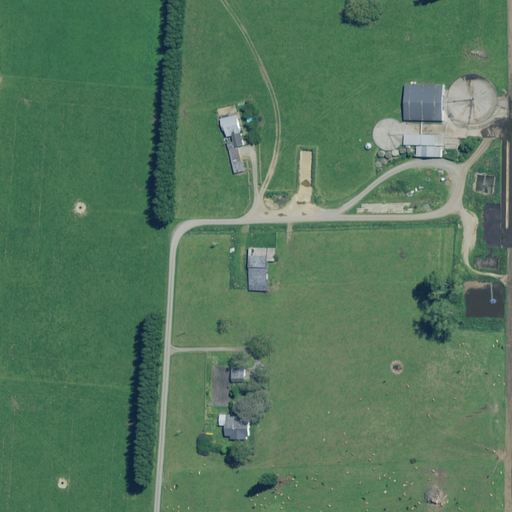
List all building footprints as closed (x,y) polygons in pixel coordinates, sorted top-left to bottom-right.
[(445,121),(446,86),(408,85),(406,120),(445,121)] [(230,145),(236,174),(245,172),(239,147),(246,146),(239,115),(224,119),(222,119),(225,131),(227,131),(228,136),(234,135),(236,143),(230,145)] [(438,146),(438,136),(406,135),(406,145),(438,146)] [(443,157),(444,147),(419,147),(418,157),(443,157)] [(276,262),(276,249),(252,248),(250,291),(269,291),(269,261),(276,262)] [(246,383),(246,369),(234,369),(233,383),(246,383)] [(243,417),(222,416),(221,426),(227,426),(227,436),(232,436),(232,439),(250,440),(251,422),(242,422),(243,417)]
